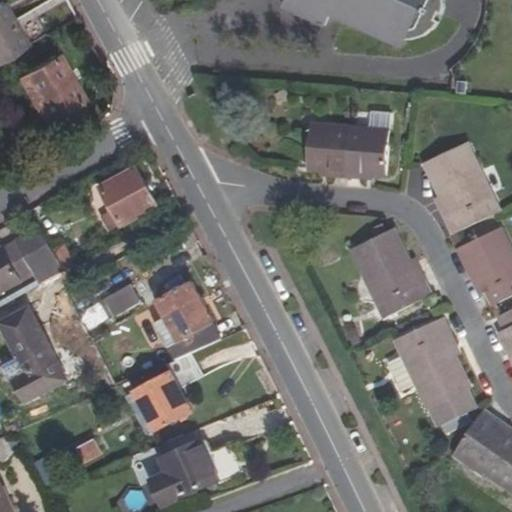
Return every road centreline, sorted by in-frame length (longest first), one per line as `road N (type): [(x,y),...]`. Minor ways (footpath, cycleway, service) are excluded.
road 1 (residential): [(195,178),(293,198),(405,206),(433,244),(511,399)]
road 2 (tertiary): [(363,511),(195,178)]
road 3 (residential): [(157,110),(0,200)]
road 4 (tertiary): [(157,110),(99,0)]
